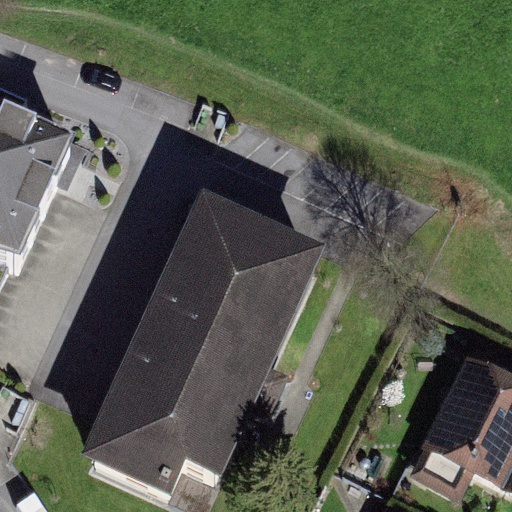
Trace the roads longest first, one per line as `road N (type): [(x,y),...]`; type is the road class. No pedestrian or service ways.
road 1 (residential): [(0,92),(158,165),(159,188),(75,365)]
road 2 (unknown): [(158,165),(348,213)]
